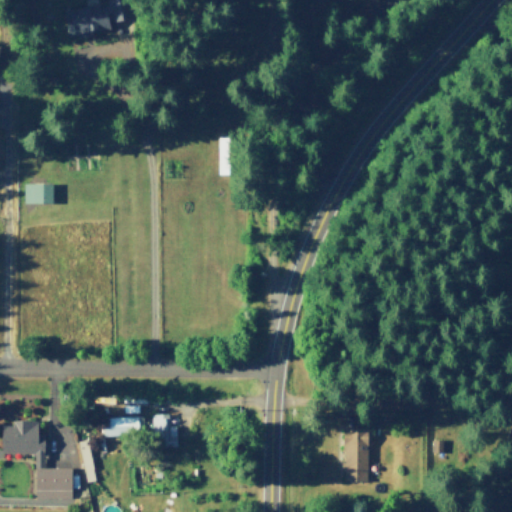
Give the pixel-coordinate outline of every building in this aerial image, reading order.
[(137,15),(133,0),(109,0),(109,1),(68,9),(73,35),(115,26),(114,20),(137,15)] [(220,172),(239,171),(238,135),(219,135),(220,172)] [(25,201),(55,200),(54,181),(25,181),(25,201)] [(152,412),(153,429),(170,429),(169,412),(152,412)] [(142,414),(110,415),(110,424),(102,424),(103,433),(143,432),(142,414)] [(37,488),(73,488),(73,465),(45,465),(45,431),(40,431),(40,419),(13,419),(13,423),(5,423),(5,451),(37,451),(37,488)] [(369,426),(345,425),(344,478),(368,479),(369,426)] [(96,477),(86,437),(76,439),(86,479),(96,477)]
